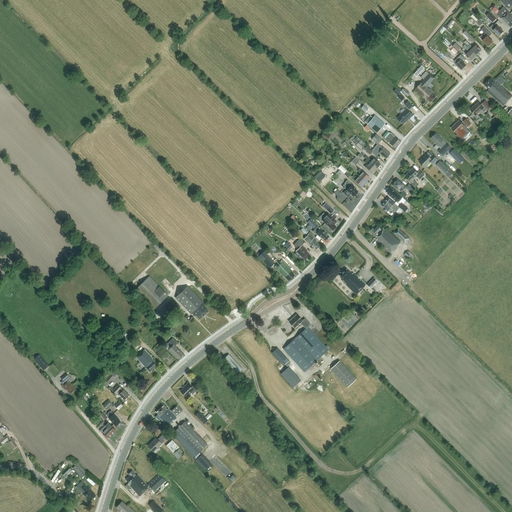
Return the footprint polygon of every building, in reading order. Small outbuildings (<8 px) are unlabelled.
[(511,0),(499,0),(509,9),(509,8),(511,11),(511,0)] [(511,15),(508,11),(504,7),(499,11),(494,6),(493,7),(492,7),(490,9),(491,10),(490,11),(498,18),(500,16),(501,18),(503,20),(511,27),(511,25),(511,15)] [(486,15),(492,22),(496,19),(490,12),(486,15)] [(499,36),(503,32),(499,27),(502,24),(499,20),(494,25),(493,24),(490,28),(495,34),(496,33),(499,36)] [(483,40),(488,46),(493,42),(488,37),(492,34),(484,27),(481,30),(485,33),(483,35),(482,35),(480,37),(483,40)] [(470,35),(467,37),(473,43),(476,40),(470,35)] [(471,60),(477,55),(468,46),(465,44),(463,46),(469,52),(466,55),(471,60)] [(476,45),(474,48),(470,44),(468,46),(477,55),(481,50),(476,45)] [(451,57),(450,55),(451,54),(448,52),(442,58),(444,60),(447,57),(449,59),(451,57)] [(461,55),(454,61),(462,69),(466,65),(462,61),(464,58),(461,55)] [(434,91),(430,87),(429,88),(428,87),(429,86),(428,85),(434,78),(426,71),(421,77),(424,80),(415,90),(424,98),(426,100),(422,104),(424,105),(429,100),(431,102),(437,96),(433,93),(434,91)] [(496,80),(495,81),(494,82),(494,81),(490,78),(484,84),(488,87),(487,88),(489,89),(487,92),(503,106),(511,96),(511,95),(500,85),(501,84),(496,80)] [(401,91),(407,96),(409,94),(403,88),(401,91)] [(488,110),(491,107),(485,100),(480,104),(478,102),(469,110),(475,115),(481,110),(484,112),(487,109),(488,110)] [(405,104),(409,109),(413,106),(408,101),(405,104)] [(403,124),(413,115),(407,109),(397,118),(403,124)] [(494,110),(491,112),(495,117),(500,112),(496,109),(494,110)] [(367,125),(377,133),(385,124),(375,115),(367,125)] [(466,128),(470,124),(465,119),(461,123),(459,120),(451,128),(457,134),(464,127),(466,128)] [(390,132),(389,133),(387,131),(382,137),(384,139),(395,148),(400,142),(395,137),(390,132)] [(442,156),(447,150),(455,158),(458,156),(450,148),(435,133),(430,138),(440,148),(437,151),(442,156)] [(371,139),(377,144),(382,139),(376,134),(371,139)] [(372,151),(360,140),(356,145),(362,150),(364,148),(370,154),(372,151)] [(390,153),(383,147),(382,148),(379,145),(373,152),(377,155),(378,153),(386,159),(390,153)] [(433,164),(437,159),(433,155),(430,157),(427,154),(423,158),(419,162),(421,165),(424,169),(427,166),(426,165),(430,161),(433,164)] [(367,159),(377,168),(381,164),(373,157),(370,161),(369,160),(370,159),(366,155),(364,157),(367,159)] [(373,173),(377,168),(367,159),(365,161),(367,163),(367,162),(368,163),(365,166),(373,173)] [(440,161),(436,165),(449,178),(449,177),(450,178),(453,175),(448,171),(449,170),(440,161)] [(338,168),(348,178),(350,176),(347,173),(348,172),(341,165),(338,168)] [(359,175),(366,182),(370,177),(360,169),(358,170),(361,173),(359,175)] [(414,187),(417,184),(413,180),(417,177),(420,180),(425,176),(420,170),(417,173),(413,169),(405,176),(410,182),(410,183),(414,187)] [(320,171),(314,177),(320,182),(325,176),(320,171)] [(362,186),(366,182),(359,175),(357,178),(354,175),(352,177),(355,180),(362,186)] [(398,190),(401,192),(400,193),(404,197),(406,194),(402,191),(406,186),(405,185),(400,181),(400,182),(397,179),(393,185),(395,187),(398,190)] [(353,196),(358,191),(354,188),(354,187),(352,184),(347,180),(345,183),(347,185),(344,188),(346,190),(343,193),(347,197),(350,194),(353,196)] [(404,199),(402,196),(401,197),(397,194),(394,191),(391,188),(386,193),(392,199),(394,196),(401,202),(404,199)] [(400,208),(388,197),(381,205),(388,211),(391,207),(396,212),(397,212),(400,208)] [(322,206),(331,214),(334,211),(325,203),(322,206)] [(408,208),(402,203),(399,207),(405,212),(408,208)] [(336,222),(334,220),(337,217),(333,214),(330,218),(327,215),(325,217),(328,220),(325,223),(333,230),(336,227),(334,225),(336,222)] [(307,222),(314,228),(318,224),(311,218),(308,221),(307,222)] [(300,231),(305,235),(309,231),(302,224),(300,226),(302,228),(300,231)] [(318,226),(313,231),(321,239),(321,238),(323,239),(325,240),(327,238),(327,239),(328,237),(328,236),(329,236),(318,226)] [(397,246),(400,243),(385,229),(385,230),(383,228),(381,229),(377,226),(374,229),(372,228),(369,232),(375,237),(373,238),(391,254),(398,247),(397,246)] [(394,233),(408,246),(412,242),(409,239),(410,238),(399,228),(394,233)] [(304,239),(312,246),(316,250),(318,248),(319,248),(320,247),(320,246),(320,245),(316,242),(317,241),(309,234),(304,239)] [(304,260),(309,254),(306,251),(307,250),(302,245),(304,243),(299,239),(294,245),(298,249),(296,251),(304,260)] [(288,242),(285,245),(287,246),(284,249),(287,252),(293,246),(288,242)] [(415,257),(408,251),(405,254),(411,260),(415,257)] [(274,263),(268,258),(264,262),(269,268),(274,263)] [(275,268),(282,276),(283,275),(284,277),(285,276),(289,281),(295,276),(291,272),(292,271),(290,269),(290,268),(282,260),(275,268)] [(345,269),(338,276),(343,280),(342,281),(355,295),(366,285),(360,280),(358,278),(359,278),(353,272),(351,275),(345,269)] [(168,295),(149,276),(134,291),(152,311),(168,295)] [(200,319),(208,311),(204,307),(205,306),(203,304),(204,303),(188,286),(175,297),(191,314),(192,313),(195,316),(196,315),(200,319)] [(180,306),(173,299),(167,305),(175,313),(180,306)] [(288,322),(294,328),(300,323),(305,329),(283,349),(304,372),(327,350),(307,327),(309,325),(304,318),(302,321),(296,314),(288,322)] [(123,335),(120,338),(128,348),(131,345),(127,340),(123,335)] [(178,359),(183,354),(175,346),(177,343),(172,338),(167,344),(171,347),(168,350),(178,359)] [(277,347),(272,353),(283,366),(285,364),(289,360),(277,347)] [(150,372),(157,365),(153,361),(152,359),(152,358),(145,350),(136,357),(145,366),(146,367),(150,372)] [(229,354),(223,360),(235,374),(241,368),(229,354)] [(49,366),(39,355),(34,359),(44,370),(49,366)] [(356,379),(339,361),(330,369),(347,387),(356,379)] [(291,366),(282,373),(294,387),(303,380),(291,366)] [(111,374),(114,377),(117,373),(112,369),(109,372),(111,374)] [(109,385),(108,384),(114,377),(111,374),(110,374),(108,372),(101,379),(105,383),(104,384),(107,387),(109,385)] [(70,393),(75,389),(68,380),(70,378),(66,374),(61,378),(63,380),(61,382),(62,384),(62,385),(66,390),(67,389),(70,393)] [(192,394),(199,387),(195,383),(192,386),(191,387),(187,383),(184,386),(180,391),(186,397),(190,392),(192,394)] [(118,394),(124,400),(129,395),(123,389),(123,390),(118,385),(113,390),(115,393),(116,392),(119,394),(118,394)] [(102,405),(106,409),(112,404),(108,400),(102,405)] [(176,417),(168,408),(167,409),(163,405),(156,412),(157,414),(154,417),(158,420),(160,418),(167,426),(176,417)] [(177,406),(171,410),(176,416),(181,411),(177,406)] [(109,418),(115,426),(121,421),(114,413),(114,414),(111,410),(106,415),(109,418)] [(195,415),(204,424),(205,422),(207,424),(210,422),(207,420),(211,416),(209,413),(205,417),(199,411),(195,415)] [(103,427),(100,431),(107,438),(108,437),(109,438),(115,432),(114,431),(115,430),(108,422),(105,426),(107,428),(105,430),(103,427)] [(207,444),(192,430),(184,422),(174,432),(172,434),(183,446),(196,460),(202,454),(200,452),(207,444)] [(4,438),(3,436),(0,432),(0,441),(2,444),(7,440),(14,449),(17,446),(14,442),(14,441),(12,438),(11,439),(8,435),(4,438)] [(153,451),(164,441),(160,437),(158,439),(156,438),(148,445),(153,451)] [(166,445),(177,458),(184,453),(172,440),(166,445)] [(197,460),(206,470),(214,463),(204,453),(197,460)] [(153,460),(161,468),(166,464),(161,459),(160,459),(157,456),(153,460)] [(59,472),(69,463),(67,461),(57,470),(59,472)] [(78,463),(73,468),(82,478),(87,473),(78,463)] [(129,490),(131,487),(138,495),(149,486),(153,491),(166,481),(159,474),(147,484),(137,473),(135,474),(131,470),(128,473),(129,475),(125,479),(129,483),(125,486),(129,490)] [(81,487),(85,492),(83,494),(90,501),(96,496),(81,481),(79,483),(82,486),(81,487)] [(154,500),(149,505),(154,511),(160,511),(163,511),(154,500)] [(135,511),(127,505),(126,506),(122,501),(116,507),(120,510),(120,511),(135,511)]
